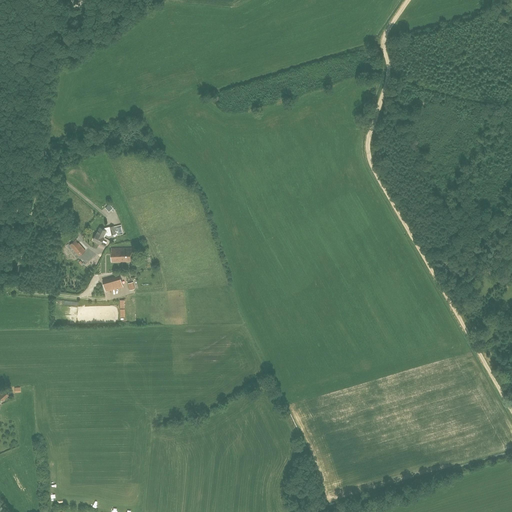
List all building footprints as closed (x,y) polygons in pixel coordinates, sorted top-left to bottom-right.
[(121,225),(114,226),(106,227),(105,228),(104,228),(104,229),(100,227),(97,234),(103,237),(104,233),(108,235),(116,234),(116,235),(120,234),(123,234),(121,225)] [(103,237),(97,234),(96,233),(93,239),(97,242),(97,243),(104,247),(107,242),(103,240),(104,237),(103,237)] [(70,244),(73,248),(79,256),(85,251),(78,243),(76,241),(77,240),(76,239),(70,244)] [(112,261),(133,261),(132,247),(111,248),(112,261)] [(106,292),(123,287),(120,275),(102,280),(106,292)]
